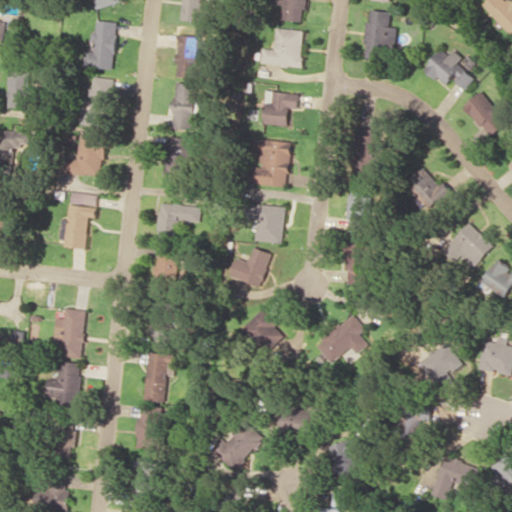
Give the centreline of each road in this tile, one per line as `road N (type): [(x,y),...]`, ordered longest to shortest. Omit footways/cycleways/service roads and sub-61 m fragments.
road 1 (residential): [(100,511),(152,0)]
road 2 (residential): [(342,0),(314,286)]
road 3 (residential): [(511,209),(431,113),(385,91),(333,84)]
road 4 (residential): [(122,283),(0,268)]
